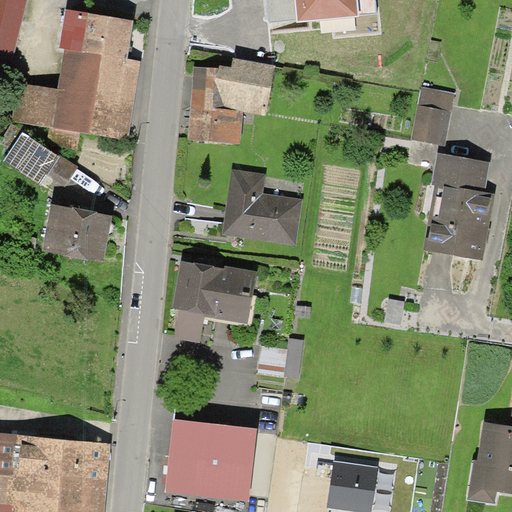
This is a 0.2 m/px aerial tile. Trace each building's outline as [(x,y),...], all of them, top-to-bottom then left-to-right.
[(0,0),(0,14),(19,19),(23,0),(0,0)] [(268,0),(270,18),(270,22),(358,14),(358,15),(363,14),(361,0),(268,0)] [(377,0),(361,0),(363,14),(378,13),(377,0)] [(82,50),(81,52),(126,59),(132,23),(68,12),(63,47),(82,50)] [(0,55),(10,58),(19,19),(0,14),(0,55)] [(81,52),(73,102),(118,109),(122,82),(126,59),(81,52)] [(0,64),(7,67),(10,58),(0,55),(0,64)] [(197,87),(196,107),(241,110),(241,104),(267,109),(274,65),(235,59),(235,69),(199,68),(197,87)] [(421,92),(413,136),(445,143),(453,99),(421,92)] [(17,121),(52,126),(68,128),(73,102),(21,94),(17,121)] [(113,136),(118,109),(73,102),(68,128),(81,131),(113,136)] [(241,110),(196,107),(193,138),(238,142),(241,110)] [(27,136),(28,136),(29,133),(14,123),(4,138),(19,148),(27,136)] [(78,148),(81,131),(68,128),(52,126),(49,143),(78,148)] [(41,182),(50,168),(58,156),(28,136),(27,136),(19,148),(10,162),(41,182)] [(437,185),(440,185),(481,193),(487,162),(442,154),(437,185)] [(68,180),(76,167),(58,156),(50,168),(68,180)] [(231,202),(226,231),(294,241),(300,201),(260,195),(263,176),(235,172),(231,202)] [(491,195),(481,193),(440,185),(429,248),(461,253),(480,256),(491,195)] [(45,249),(102,260),(104,246),(106,236),(113,233),(115,224),(109,219),(110,216),(54,205),(45,249)] [(208,258),(206,266),(221,268),(222,260),(208,258)] [(181,307),(205,311),(241,318),(245,294),(250,295),(254,274),(221,268),(206,266),(185,262),(180,285),(177,306),(181,307)] [(205,311),(204,318),(251,327),(257,297),(250,295),(245,294),(241,318),(205,311)] [(176,334),(200,338),(204,318),(205,311),(181,307),(176,334)] [(263,344),(259,372),(286,375),(289,348),(263,344)] [(176,422),(168,486),(247,495),(255,431),(176,422)] [(511,426),(488,422),(482,460),(481,463),(488,464),(484,487),(499,489),(511,490),(511,426)] [(0,465),(15,466),(18,435),(0,433),(0,465)] [(18,435),(15,466),(12,504),(10,511),(85,511),(87,500),(92,442),(18,435)] [(379,465),(332,459),(327,507),(355,510),(373,511),(379,465)] [(497,504),(499,489),(484,487),(488,464),(481,463),(482,460),(473,459),(467,499),(497,504)] [(0,502),(12,504),(15,466),(0,465),(0,502)]
